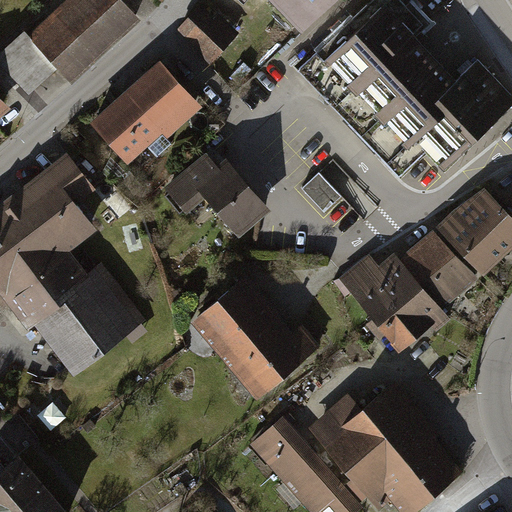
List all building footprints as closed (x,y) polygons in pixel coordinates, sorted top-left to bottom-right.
[(0,0),(0,61),(27,91),(53,66),(66,80),(134,16),(118,0),(0,0)] [(272,0),(302,32),(336,0),(272,0)] [(361,134),(414,85),(388,58),(415,32),(424,23),(402,0),(371,0),(299,68),(361,134)] [(199,8),(179,29),(210,58),(234,33),(215,15),(211,19),(199,8)] [(459,78),(415,32),(388,58),(414,85),(442,115),(448,110),(437,98),(459,78)] [(161,58),(91,120),(128,162),(163,131),(168,137),(203,105),(161,58)] [(442,115),(414,85),(361,134),(401,176),(426,153),(443,171),(511,105),(511,94),(479,60),(459,78),(437,98),(448,110),(442,115)] [(65,254),(70,250),(98,228),(77,201),(96,187),(68,150),(16,190),(65,254)] [(207,150),(166,185),(188,212),(207,196),(240,236),(272,209),(228,156),(218,164),(207,150)] [(320,171),(301,188),(324,213),(343,195),(320,171)] [(456,207),(438,224),(486,274),(511,248),(511,212),(486,185),(456,207)] [(88,272),(70,250),(65,254),(16,190),(0,201),(0,314),(0,315),(11,307),(27,328),(34,322),(74,374),(147,319),(102,261),(88,272)] [(478,278),(435,228),(400,259),(419,281),(442,308),(478,278)] [(340,278),(375,318),(419,281),(400,259),(394,252),(378,265),(369,254),(340,278)] [(246,274),(192,320),(258,398),(322,345),(304,324),(295,331),(246,274)] [(442,308),(419,281),(375,318),(369,323),(381,337),(385,334),(403,354),(449,316),(442,308)] [(354,393),(317,426),(313,429),(380,505),(390,497),(403,511),(421,511),(467,472),(437,438),(442,434),(399,385),(395,389),(369,411),(354,393)] [(287,421),(262,443),(257,447),(312,511),(330,511),(332,510),(333,511),(363,511),(365,511),(287,421)] [(71,511),(19,452),(0,468),(0,511),(71,511)]
